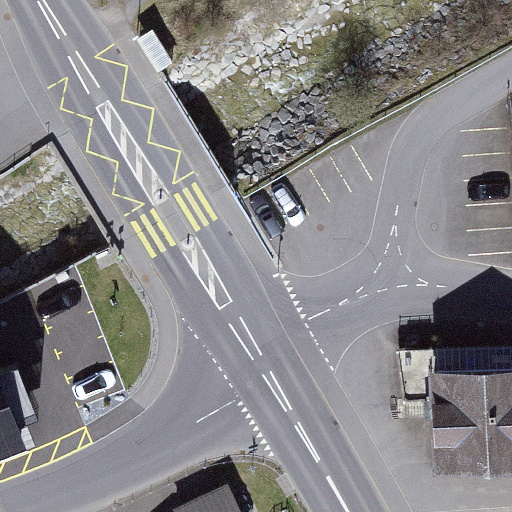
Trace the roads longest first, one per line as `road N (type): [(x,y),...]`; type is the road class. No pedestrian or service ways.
road 1 (secondary): [(250,345),(41,0)]
road 2 (residential): [(272,384),(62,492),(1,511)]
road 3 (residential): [(511,73),(437,114),(414,140),(385,282)]
road 4 (residential): [(345,505),(511,500)]
road 5 (residential): [(385,282),(250,345)]
road 6 (secondary): [(345,505),(272,384)]
road 7 (residential): [(511,296),(385,282)]
